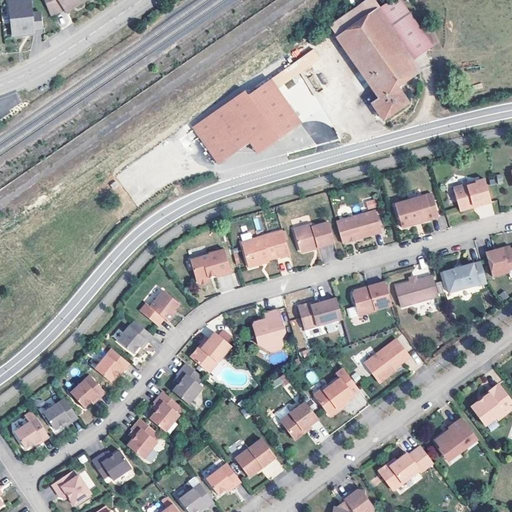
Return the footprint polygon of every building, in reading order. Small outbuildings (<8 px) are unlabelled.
[(16,33),(31,32),(31,28),(43,27),(41,8),(32,8),(31,3),(28,0),(15,0),(13,0),(14,10),(16,33)] [(45,0),(52,16),(65,10),(67,13),(86,0),(45,0)] [(392,0),(379,10),(414,61),(434,47),(401,0),(392,0)] [(414,61),(379,10),(337,38),(380,99),(372,104),(384,121),(410,103),(399,87),(421,71),(414,61)] [(306,56),(250,96),(280,138),(302,123),(278,89),(312,65),(306,56)] [(245,91),(194,127),(220,163),(251,142),(259,153),(280,138),(250,96),(246,91),(245,91)] [(493,203),(487,180),(455,189),(462,212),(493,203)] [(441,218),(435,194),(398,205),(404,228),(441,218)] [(376,207),(374,199),(365,202),(367,209),(376,207)] [(379,211),(339,222),(345,244),(385,233),(379,211)] [(331,223),(315,227),(314,224),(296,229),(302,250),(306,252),(313,250),(315,246),(315,245),(319,244),(320,248),(337,243),(331,223)] [(291,256),(284,231),(243,242),(250,268),(262,264),(262,262),(269,259),(281,256),(282,258),(291,256)] [(226,249),(211,253),(211,254),(192,260),(198,282),(201,284),(208,282),(210,279),(209,276),(217,274),(217,277),(232,272),(226,249)] [(511,249),(506,252),(505,249),(498,251),(488,254),(495,278),(511,272),(511,271),(511,270),(511,249)] [(456,270),(445,273),(452,295),(481,286),(481,287),(490,285),(489,283),(483,263),(476,265),(475,265),(464,268),(456,270)] [(442,297),(436,277),(420,281),(414,282),(398,287),(403,308),(442,297)] [(354,295),(361,317),(378,312),(378,311),(394,306),(387,283),(370,288),(371,290),(365,292),(362,290),(356,292),(354,295)] [(147,303),(140,310),(159,325),(165,318),(169,321),(174,314),(173,313),(175,310),(180,303),(164,290),(151,306),(147,303)] [(344,319),(338,299),(320,304),(312,306),(308,304),(302,306),(300,310),(306,330),(344,319)] [(349,318),(357,315),(354,306),(346,309),(349,318)] [(286,333),(280,310),(265,314),(267,319),(267,321),(262,323),(259,321),(255,323),(253,325),(256,334),(261,333),(263,338),(259,345),(272,352),(282,349),(284,345),(283,339),(286,333)] [(290,320),(297,348),(304,347),(297,319),(290,320)] [(154,336),(136,321),(119,341),(135,354),(141,347),(146,340),(149,342),(154,336)] [(232,346),(216,332),(209,340),(202,349),(198,349),(193,355),(193,359),(210,372),(232,346)] [(209,340),(207,338),(198,349),(202,349),(209,340)] [(411,358),(398,340),(366,363),(380,383),(388,378),(386,376),(395,370),(411,358)] [(130,363),(112,348),(96,369),(111,381),(117,374),(122,367),(125,369),(130,363)] [(203,377),(187,363),(178,374),(179,376),(183,379),(179,383),(174,390),(189,403),(203,386),(199,382),(203,377)] [(338,374),(342,379),(326,391),(322,391),(318,394),(317,397),(330,415),(333,416),(338,413),(338,409),(346,404),(355,397),(354,396),(361,391),(345,370),(338,374)] [(396,372),(395,370),(386,376),(388,378),(396,372)] [(106,391),(90,374),(71,392),(85,407),(91,401),(98,394),(100,397),(106,391)] [(511,412),(511,402),(500,386),(489,394),(490,396),(472,409),(486,428),(497,420),(498,423),(511,412)] [(180,405),(164,391),(154,402),(156,403),(160,407),(156,411),(150,418),(165,431),(180,414),(175,410),(180,405)] [(100,397),(98,394),(91,401),(94,403),(100,397)] [(79,417),(66,398),(44,413),(55,430),(63,425),(70,420),(72,422),(79,417)] [(319,419),(307,402),(281,420),(295,440),(304,434),(304,430),(311,425),(319,419)] [(347,406),(346,404),(338,409),(338,413),(347,406)] [(37,417),(33,411),(27,415),(31,421),(15,431),(26,448),(34,443),(41,438),(43,441),(50,437),(37,417)] [(157,432),(140,418),(131,429),(133,431),(137,434),(133,438),(127,445),(143,458),(157,441),(152,437),(157,432)] [(479,442),(463,420),(449,430),(450,432),(451,433),(450,436),(447,438),(445,436),(436,443),(442,450),(440,451),(447,461),(458,453),(463,453),(479,442)] [(312,428),(311,425),(304,430),(304,434),(312,428)] [(277,459),(263,440),(237,459),(251,478),(257,473),(258,470),(262,467),(264,468),(277,459)] [(434,465),(421,449),(409,458),(408,456),(397,464),(391,469),(386,468),(381,472),(381,476),(394,493),(420,473),(422,475),(434,465)] [(152,450),(146,459),(152,463),(158,453),(152,450)] [(130,468),(119,451),(111,457),(107,460),(104,456),(103,454),(91,462),(103,480),(109,475),(112,481),(130,468)] [(463,453),(458,453),(447,461),(449,464),(463,453)] [(88,464),(83,457),(79,460),(83,467),(88,464)] [(242,483),(228,465),(207,480),(219,496),(226,491),(233,485),(235,488),(242,483)] [(77,471),(72,475),(76,480),(81,477),(77,471)] [(93,495),(81,477),(76,480),(72,475),(54,486),(62,498),(64,497),(68,494),(71,499),(76,507),(93,495)] [(196,476),(188,481),(192,487),(200,482),(196,476)] [(215,502),(201,484),(180,500),(189,511),(196,511),(200,510),(206,505),(208,507),(215,502)] [(373,511),(374,510),(364,497),(365,494),(361,493),(359,490),(353,495),(351,494),(351,496),(344,501),(347,504),(338,510),(335,510),(334,511),(373,511)]
